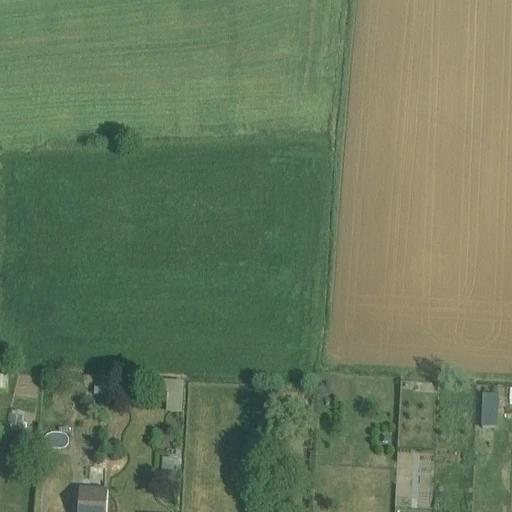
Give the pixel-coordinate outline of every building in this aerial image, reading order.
[(128,383),(113,396),(115,398),(127,412),(141,400),(128,383)] [(158,385),(158,396),(167,397),(167,416),(183,417),(184,386),(158,385)] [(95,387),(95,399),(112,400),(113,388),(95,387)] [(482,398),(481,430),(499,431),(501,398),(482,398)] [(162,462),(161,491),(174,492),(175,463),(162,462)] [(297,493),(296,511),(308,511),(309,493),(297,493)] [(80,494),(79,511),(107,511),(108,495),(80,494)]
